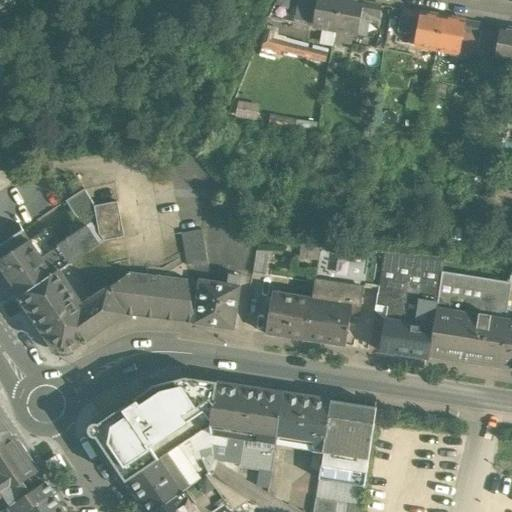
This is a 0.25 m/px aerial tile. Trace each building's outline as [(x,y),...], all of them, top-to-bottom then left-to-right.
[(317,0),(298,0),(296,17),(314,20),(317,0)] [(340,0),(317,0),(314,20),(313,27),(326,30),(336,31),(340,0)] [(363,2),(350,0),(340,0),(336,31),(344,33),(358,36),(360,20),(363,2)] [(284,4),(277,1),(272,12),(279,15),(284,4)] [(382,5),(363,2),(360,20),(366,21),(367,15),(380,17),(382,5)] [(420,12),(402,9),(400,21),(418,25),(420,12)] [(443,17),(420,12),(418,25),(417,33),(414,45),(437,50),(443,17)] [(465,21),(443,17),(437,50),(459,54),(463,33),(465,21)] [(366,21),(360,20),(358,36),(366,36),(369,21),(366,21)] [(418,25),(400,21),(398,30),(417,33),(418,25)] [(482,24),(465,21),(463,33),(480,36),(482,24)] [(500,27),(482,24),(480,36),(491,38),(498,39),(500,27)] [(511,29),(500,27),(498,39),(497,45),(494,60),(511,63),(511,29)] [(336,31),(326,30),(324,44),(333,46),(334,42),(336,31)] [(278,34),(266,31),(262,45),(261,52),(276,56),(278,49),(326,61),(328,53),(278,41),(279,37),(277,36),(278,34)] [(344,33),(336,31),(334,42),(351,46),(353,37),(343,35),(344,33)] [(480,36),(463,33),(459,54),(466,55),(474,57),(476,58),(480,36)] [(446,86),(434,83),(432,95),(443,97),(446,86)] [(424,97),(408,94),(405,107),(421,111),(424,97)] [(256,106),(240,103),(238,116),(254,118),(256,106)] [(84,188),(66,200),(72,208),(90,197),(84,188)] [(118,201),(94,206),(99,233),(104,240),(124,237),(118,201)] [(91,222),(57,246),(60,251),(69,264),(104,240),(99,233),(91,222)] [(43,223),(32,231),(35,236),(47,228),(43,223)] [(208,261),(201,229),(181,234),(188,265),(208,261)] [(45,261),(23,230),(0,245),(0,266),(21,298),(54,275),(45,261)] [(256,249),(252,273),(265,275),(269,250),(256,249)] [(369,256),(321,249),(316,280),(364,287),(364,286),(369,256)] [(60,251),(45,261),(54,275),(60,271),(69,264),(60,251)] [(385,252),(370,251),(369,256),(364,286),(379,288),(385,252)] [(401,253),(385,252),(379,288),(377,305),(389,307),(392,307),(401,253)] [(445,257),(401,253),(392,307),(389,307),(387,320),(396,321),(415,324),(419,300),(437,303),(442,273),(445,257)] [(54,275),(21,298),(54,346),(62,351),(73,349),(100,330),(83,306),(77,296),(60,271),(54,275)] [(201,281),(128,272),(128,274),(107,289),(124,314),(195,322),(201,281)] [(511,283),(442,273),(437,303),(434,327),(429,356),(498,367),(498,366),(506,320),(511,283)] [(227,285),(201,281),(195,322),(233,328),(241,277),(229,275),(227,285)] [(364,287),(316,280),(313,298),(352,304),(352,306),(361,307),(364,287)] [(98,281),(77,296),(83,306),(104,291),(98,281)] [(104,291),(83,306),(100,330),(124,314),(107,289),(104,291)] [(313,298),(273,292),(266,334),(306,340),(313,298)] [(352,304),(313,298),(306,340),(345,346),(352,306),(352,304)] [(437,303),(419,300),(415,324),(434,327),(437,303)] [(387,320),(381,352),(391,353),(396,321),(387,320)] [(511,321),(506,320),(498,366),(511,368),(511,321)] [(415,324),(396,321),(391,353),(429,359),(429,356),(434,327),(415,324)] [(210,425),(217,383),(186,378),(152,388),(99,425),(93,424),(89,429),(89,434),(93,438),(97,438),(126,482),(160,459),(187,441),(210,425)] [(284,395),(217,383),(210,425),(211,435),(276,445),(284,395)] [(332,402),(284,395),(276,445),(324,452),(332,402)] [(377,409),(332,402),(324,452),(319,481),(365,488),(377,409)] [(0,416),(0,443),(13,435),(0,416)] [(210,425),(187,441),(209,474),(213,460),(210,425)] [(0,446),(14,437),(13,435),(0,443),(0,499),(4,497),(0,490),(0,446)] [(270,488),(276,445),(211,435),(213,460),(239,464),(239,468),(259,471),(257,486),(270,488)] [(14,437),(0,446),(0,490),(4,497),(10,505),(44,482),(14,437)] [(187,441),(160,459),(176,482),(142,505),(147,511),(152,511),(178,495),(209,474),(187,441)] [(160,459),(126,482),(142,505),(176,482),(160,459)] [(230,511),(250,499),(209,474),(178,495),(190,511),(230,511)] [(10,505),(7,507),(10,511),(25,511),(52,494),(44,482),(10,505)] [(64,511),(52,494),(25,511),(64,511)] [(190,511),(178,495),(152,511),(190,511)] [(336,511),(338,502),(318,499),(315,511),(336,511)]
